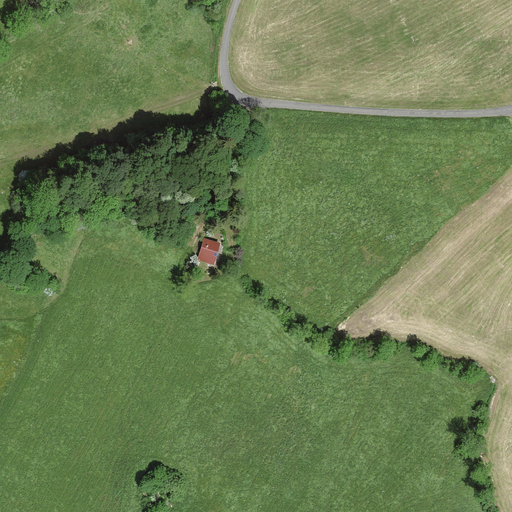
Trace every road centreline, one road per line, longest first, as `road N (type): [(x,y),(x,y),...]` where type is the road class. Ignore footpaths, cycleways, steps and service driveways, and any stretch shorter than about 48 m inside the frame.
road 1 (unclassified): [(239,0),(224,58),(229,96),(445,114),(511,109)]
road 2 (track): [(229,96),(217,122),(228,160),(222,197),(202,227)]
